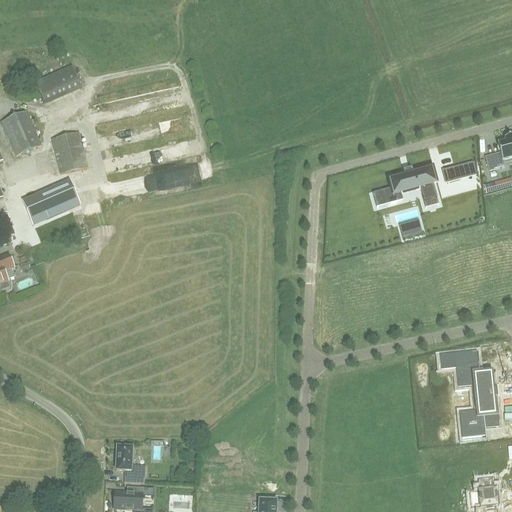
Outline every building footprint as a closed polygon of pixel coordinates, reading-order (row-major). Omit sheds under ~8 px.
[(46,106),(86,93),(78,68),(39,81),(46,106)] [(143,96),(132,98),(137,117),(148,114),(143,96)] [(27,113),(2,124),(16,158),(42,147),(27,113)] [(111,149),(184,137),(181,122),(108,134),(111,149)] [(79,134),(52,141),(61,176),(88,169),(79,134)] [(500,155),(486,159),(489,172),(505,168),(503,162),(511,160),(511,137),(505,140),(505,143),(498,145),(500,155)] [(167,149),(169,161),(192,158),(190,145),(167,149)] [(448,185),(449,184),(459,181),(456,169),(474,165),(475,164),(475,163),(461,167),(448,170),(448,171),(445,171),(446,174),(445,174),(448,185)] [(437,198),(433,186),(430,175),(429,171),(426,172),(413,175),(405,178),(396,180),(393,181),(394,185),(395,189),(392,190),(390,191),(390,192),(384,194),(387,205),(390,204),(390,206),(397,204),(397,203),(403,201),(401,195),(420,189),(424,204),(435,201),(437,201),(437,198)] [(23,203),(28,214),(34,226),(46,221),(80,206),(70,182),(23,203)] [(487,195),(502,190),(500,183),(485,187),(487,195)] [(110,201),(125,200),(124,187),(109,188),(110,201)] [(15,235),(7,215),(0,218),(0,236),(4,246),(12,243),(9,237),(15,235)] [(423,236),(420,226),(400,231),(403,241),(423,236)] [(0,285),(3,291),(10,288),(7,282),(8,282),(4,272),(14,268),(8,255),(0,258),(0,285)] [(511,289),(503,291),(506,303),(511,301),(511,289)] [(455,371),(454,355),(440,357),(441,372),(455,371)] [(418,360),(411,361),(413,373),(420,372),(418,360)] [(480,377),(480,374),(479,368),(457,370),(459,388),(475,386),(476,388),(478,413),(479,424),(466,426),(467,440),(486,438),(486,430),(485,425),(496,423),(491,375),(480,377)] [(125,472),(125,479),(125,485),(145,486),(145,480),(146,468),(132,467),(133,449),(130,449),(130,447),(120,446),(120,449),(117,448),(116,472),(125,472)] [(479,495),(471,496),(472,508),(480,507),(480,510),(482,510),(482,511),(496,511),(496,508),(498,508),(497,502),(499,502),(498,496),(497,496),(496,490),(494,490),(493,481),(479,482),(480,492),(478,492),(479,495)] [(114,511),(134,511),(133,511),(153,511),(154,510),(142,510),(143,497),(143,495),(144,489),(127,488),(127,494),(115,494),(114,511)] [(276,511),(277,503),(260,502),(259,511),(276,511)]
